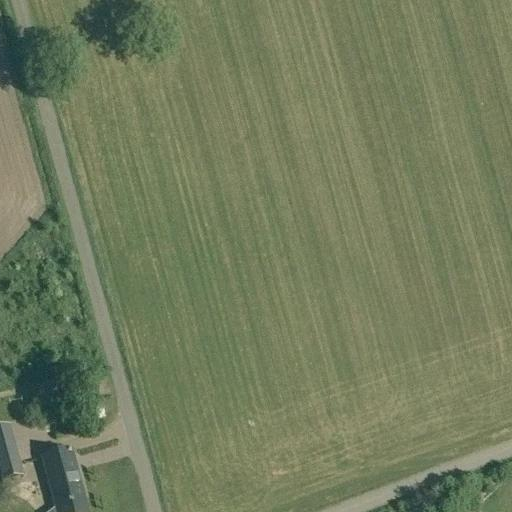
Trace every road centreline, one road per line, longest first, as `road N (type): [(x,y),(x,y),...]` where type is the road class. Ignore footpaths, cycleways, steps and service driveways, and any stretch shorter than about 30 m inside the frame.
road 1 (unclassified): [(154,511),(17,0)]
road 2 (unclassified): [(337,511),(511,446)]
